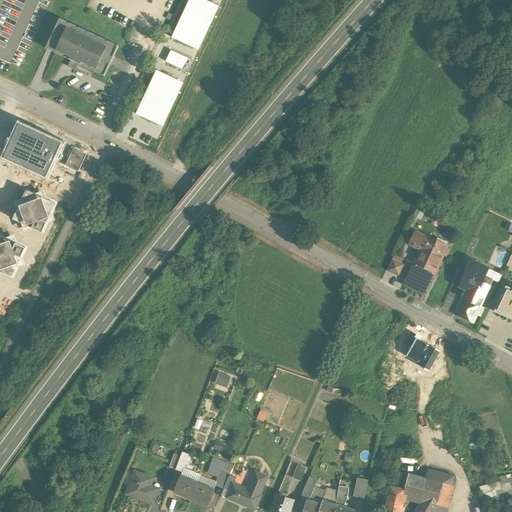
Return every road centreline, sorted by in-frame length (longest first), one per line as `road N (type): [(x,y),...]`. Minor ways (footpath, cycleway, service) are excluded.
road 1 (primary): [(0,458),(231,162),(373,0)]
road 2 (unclassified): [(0,87),(511,365)]
road 3 (track): [(0,364),(107,139)]
